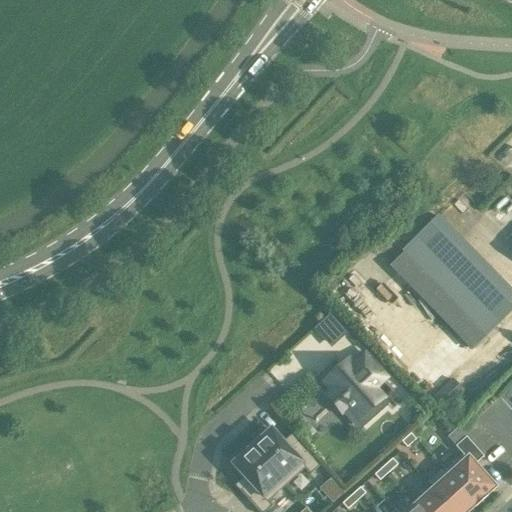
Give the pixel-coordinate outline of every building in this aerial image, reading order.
[(500,324),(511,311),(511,290),(471,249),(474,248),(439,214),(403,251),(423,272),(485,337),(499,323),(500,324)] [(349,360),(323,383),(330,391),(325,396),(341,414),(347,410),(348,411),(350,409),(364,424),(362,426),(363,428),(389,404),(375,389),(386,379),(364,354),(352,364),(349,360)] [(451,379),(427,402),(440,415),(464,392),(451,379)] [(260,439),(254,444),(288,484),(308,466),(312,470),(321,462),(299,437),(289,445),(273,427),(271,429),(268,426),(257,436),(260,439)] [(401,442),(405,447),(406,448),(415,440),(410,434),(401,442)] [(445,473),(448,476),(474,506),(475,507),(484,498),(484,497),(494,488),(474,466),(483,457),(466,438),(455,447),(463,456),(445,473)] [(236,459),(233,462),(250,480),(239,490),(259,511),(265,511),(273,506),(269,501),(288,484),(254,444),(247,450),(244,447),(233,456),(236,459)] [(392,459),(383,467),(388,473),(397,465),(392,459)] [(388,473),(383,467),(374,476),(379,481),(388,473)] [(448,476),(432,491),(451,511),(467,511),(474,506),(448,476)] [(360,488),(351,496),(356,502),(365,494),(360,488)] [(451,511),(432,491),(416,505),(422,511),(451,511)] [(356,502),(351,496),(342,504),(347,510),(356,502)]
